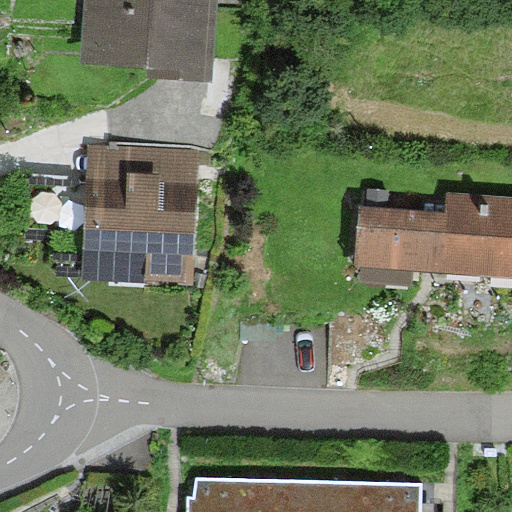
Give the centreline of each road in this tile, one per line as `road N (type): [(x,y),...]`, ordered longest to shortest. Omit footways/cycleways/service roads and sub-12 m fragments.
road 1 (residential): [(511,411),(98,406)]
road 2 (residential): [(98,406),(0,323)]
road 3 (residential): [(0,477),(98,406)]
